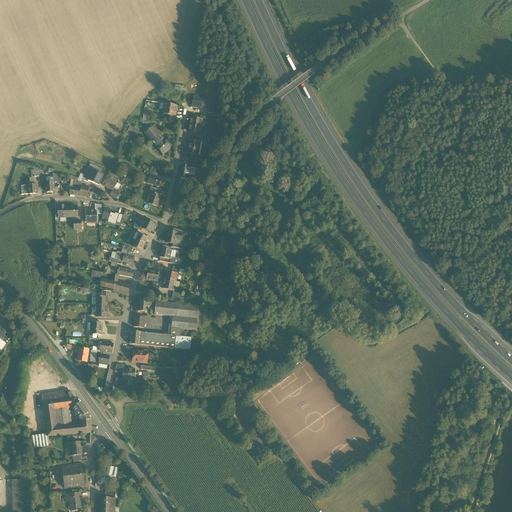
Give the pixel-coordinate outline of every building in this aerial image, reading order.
[(193,96),(191,107),(209,110),(211,99),(193,96)] [(170,115),(175,116),(177,106),(163,104),(164,104),(165,105),(165,107),(163,108),(163,110),(162,111),(162,112),(163,114),(170,115)] [(191,118),(189,125),(201,127),(202,122),(202,120),(199,120),(191,118)] [(150,125),(152,127),(162,139),(163,138),(161,135),(163,133),(155,124),(150,125)] [(143,131),(145,133),(152,127),(150,125),(143,131)] [(200,134),(201,127),(189,125),(188,132),(196,133),(200,134)] [(164,142),(162,139),(152,127),(145,133),(155,145),(157,143),(160,146),(164,142)] [(186,154),(196,155),(198,147),(199,147),(200,142),(197,142),(189,140),(188,149),(187,148),(186,154)] [(170,149),(169,148),(164,142),(160,146),(157,143),(155,145),(155,146),(163,155),(170,149)] [(105,171),(90,164),(85,176),(89,178),(90,175),(93,170),(103,175),(105,171)] [(186,178),(188,178),(189,167),(181,166),(179,177),(181,177),(186,178)] [(93,170),(90,175),(101,180),(103,175),(93,170)] [(90,175),(89,178),(87,181),(88,181),(99,186),(101,180),(90,175)] [(147,183),(159,187),(162,179),(156,177),(150,175),(149,175),(147,183)] [(102,185),(112,191),(114,189),(117,183),(120,179),(114,176),(111,182),(106,179),(102,185)] [(72,188),(80,190),(81,185),(82,183),(77,181),(73,180),(73,184),(72,188)] [(47,191),(47,193),(53,192),(53,191),(54,191),(54,183),(53,183),(52,183),(52,181),(46,181),(46,183),(45,183),(45,191),(47,191)] [(37,185),(32,185),(27,186),(28,195),(37,194),(37,185)] [(81,185),(80,190),(79,196),(87,198),(88,187),(81,185)] [(110,195),(116,199),(119,194),(120,193),(117,191),(114,189),(112,191),(110,195)] [(150,205),(157,207),(158,202),(160,196),(155,194),(154,194),(152,194),(150,200),(151,200),(150,205)] [(77,207),(65,207),(66,218),(78,217),(77,207)] [(102,218),(108,220),(110,214),(111,210),(105,208),(102,218)] [(89,212),(86,212),(87,223),(96,223),(96,214),(96,212),(95,212),(93,212),(93,211),(89,212)] [(114,215),(110,214),(108,220),(107,222),(112,223),(113,220),(116,221),(119,214),(115,213),(114,215)] [(146,221),(145,222),(143,227),(142,229),(145,230),(150,233),(151,231),(152,229),(152,230),(153,230),(153,229),(154,228),(154,227),(153,227),(154,225),(146,221)] [(173,244),(175,245),(176,240),(181,240),(182,235),(173,233),(168,232),(167,237),(166,243),(173,244)] [(139,234),(136,241),(144,245),(147,238),(142,236),(139,234)] [(144,245),(136,241),(132,248),(140,252),(144,245)] [(169,260),(169,257),(171,250),(162,249),(161,248),(161,249),(159,257),(159,258),(160,258),(169,260)] [(116,253),(115,259),(118,260),(122,261),(124,256),(127,257),(128,257),(128,255),(125,254),(117,252),(116,253)] [(170,263),(180,265),(181,260),(175,258),(169,257),(169,260),(171,260),(170,263)] [(119,276),(132,278),(134,271),(123,269),(119,267),(118,270),(117,272),(117,275),(119,276)] [(157,282),(157,281),(159,272),(148,270),(146,280),(155,281),(157,282)] [(91,278),(100,280),(101,273),(92,271),(91,278)] [(168,280),(176,282),(177,275),(170,274),(166,273),(164,279),(168,280)] [(113,292),(127,296),(130,285),(117,282),(118,279),(111,277),(111,282),(101,280),(100,287),(113,290),(113,292)] [(162,289),(174,291),(175,285),(168,283),(164,282),(162,289)] [(96,293),(96,305),(107,306),(107,294),(101,294),(101,293),(96,293)] [(138,312),(147,313),(148,301),(140,300),(139,307),(138,307),(138,312)] [(172,317),(177,317),(179,305),(179,304),(156,302),(154,315),(172,317)] [(106,313),(107,306),(96,305),(96,316),(107,317),(107,313),(106,313)] [(198,307),(179,305),(177,317),(197,319),(198,307)] [(134,327),(141,328),(141,323),(142,317),(135,317),(134,327)] [(196,331),(197,319),(177,317),(172,317),(171,329),(181,330),(196,331)] [(91,323),(91,324),(91,328),(92,328),(92,331),(92,335),(98,336),(101,336),(101,328),(102,329),(102,324),(91,323)] [(181,331),(181,330),(171,329),(170,336),(141,333),(140,345),(174,349),(176,337),(183,337),(184,331),(181,331)] [(129,344),(140,345),(141,333),(141,332),(131,331),(129,344)] [(4,335),(0,339),(0,340),(6,345),(10,340),(4,335)] [(191,338),(183,337),(176,337),(174,349),(190,350),(191,338)] [(101,342),(101,343),(99,351),(112,353),(114,344),(101,342)] [(77,360),(86,362),(88,350),(79,348),(77,360)] [(133,362),(144,363),(144,360),(145,360),(147,360),(148,359),(148,357),(147,356),(148,353),(134,351),(133,355),(133,356),(133,361),(133,362)] [(99,364),(108,365),(109,357),(100,355),(99,364)] [(128,379),(123,379),(123,372),(122,372),(122,379),(116,379),(116,390),(122,390),(122,386),(128,386),(128,379)] [(46,394),(47,401),(53,401),(65,399),(64,392),(46,394)] [(71,407),(72,409),(79,404),(74,398),(73,398),(70,399),(71,407)] [(53,401),(54,409),(69,408),(71,407),(70,399),(65,399),(53,401)] [(47,437),(57,436),(56,428),(54,409),(53,401),(47,401),(43,402),(47,434),(47,437)] [(77,415),(80,419),(86,414),(88,413),(81,403),(79,404),(72,409),(75,413),(74,413),(76,416),(77,415)] [(54,409),(56,428),(71,426),(69,408),(54,409)] [(81,425),(71,426),(56,428),(57,436),(90,433),(91,425),(81,425)] [(248,445),(253,452),(256,450),(260,456),(263,453),(261,451),(268,446),(264,441),(265,440),(262,437),(258,433),(250,438),(252,440),(253,441),(248,445)] [(49,446),(47,437),(47,434),(31,436),(32,448),(49,446)] [(71,452),(71,457),(73,457),(80,456),(79,443),(67,444),(67,449),(68,449),(69,452),(71,452)] [(64,466),(65,478),(81,476),(79,465),(64,466)] [(115,477),(117,468),(107,466),(105,475),(115,477)] [(82,487),(81,476),(65,478),(67,489),(82,487)] [(22,511),(22,480),(12,481),(12,511),(22,511)] [(70,500),(72,511),(80,510),(79,499),(81,498),(80,493),(64,495),(65,500),(70,500)] [(115,498),(107,498),(105,498),(101,498),(101,507),(114,507),(115,498)]
